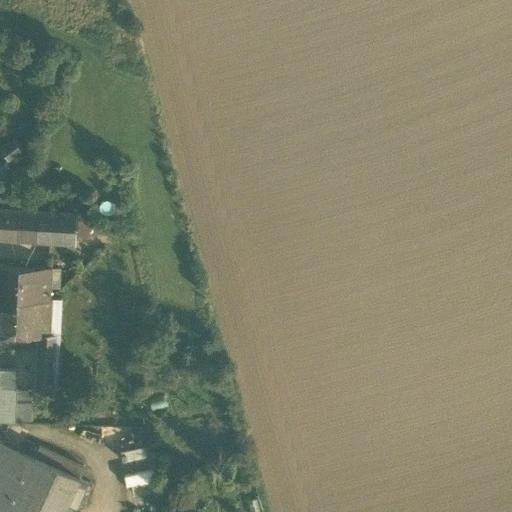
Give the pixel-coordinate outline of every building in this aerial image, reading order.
[(0,233),(74,239),(76,210),(0,204),(0,233)] [(0,261),(0,294),(18,295),(19,263),(0,261)] [(19,263),(18,295),(48,297),(49,264),(19,263)] [(0,331),(16,332),(18,295),(0,294),(0,331)] [(46,333),(48,297),(18,295),(16,332),(39,333),(46,333)] [(54,334),(46,333),(39,333),(38,347),(53,348),(54,334)] [(52,359),(53,348),(38,347),(36,388),(51,388),(52,371),(57,371),(58,359),(52,359)] [(0,367),(0,386),(15,387),(15,367),(0,367)] [(0,419),(14,420),(15,387),(0,386),(0,419)] [(63,511),(79,477),(34,456),(0,440),(0,511),(63,511)] [(38,446),(34,456),(79,477),(84,467),(38,446)]
